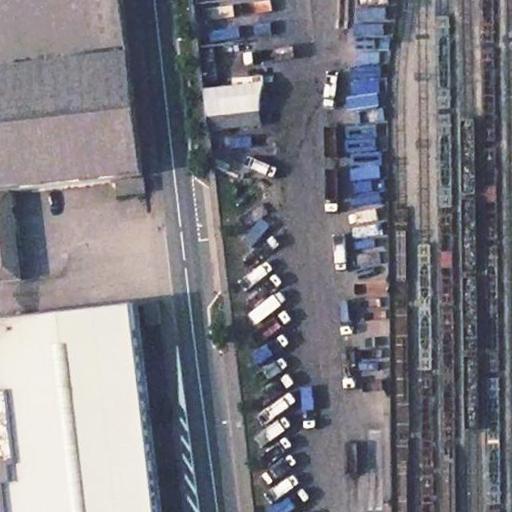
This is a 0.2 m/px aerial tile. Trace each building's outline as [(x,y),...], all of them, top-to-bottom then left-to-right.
[(127,0),(0,0),(0,269),(27,267),(18,177),(147,162),(127,0)] [(205,84),(207,130),(263,127),(261,81),(205,84)] [(119,184),(148,181),(146,166),(117,169),(119,184)] [(162,291),(149,293),(151,313),(164,311),(162,291)] [(165,511),(141,294),(0,313),(0,389),(14,387),(22,460),(17,460),(19,476),(9,477),(12,511),(165,511)]
